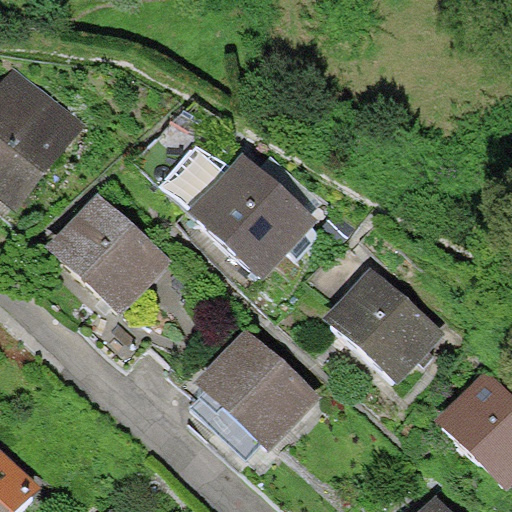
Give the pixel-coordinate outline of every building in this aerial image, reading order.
[(0,90),(0,196),(14,208),(80,130),(14,74),(0,90)] [(231,252),(262,282),(318,226),(250,159),(194,215),(231,252)] [(173,263),(100,196),(50,249),(83,279),(124,317),(173,263)] [(446,343),(373,274),(328,321),(365,355),(401,390),(446,343)] [(322,400),(249,332),(197,388),(270,456),(303,420),(322,400)] [(511,492),(511,402),(486,377),(440,425),(477,460),(511,493),(511,492)] [(0,461),(0,511),(21,511),(37,497),(9,470),(0,461)] [(446,511),(436,501),(424,511),(446,511)]
